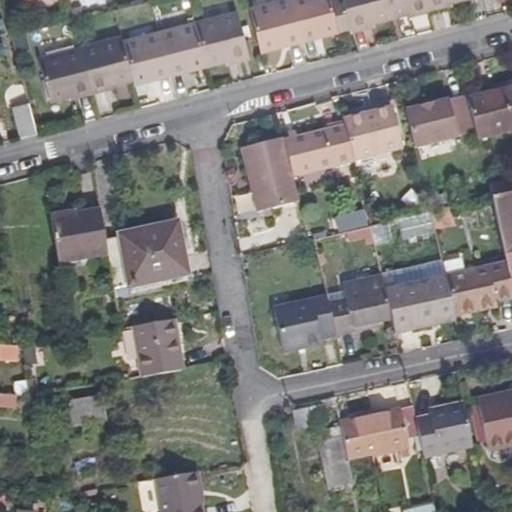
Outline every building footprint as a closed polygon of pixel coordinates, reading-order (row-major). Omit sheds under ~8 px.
[(288,0),(249,10),(260,51),(302,40),(291,0),(288,0)] [(291,0),(302,40),(339,31),(330,0),(291,0)] [(330,0),(339,31),(351,28),(343,0),(330,0)] [(374,22),(392,17),(387,0),(343,0),(351,28),(374,22)] [(387,0),(392,17),(408,13),(428,8),(426,0),(387,0)] [(428,8),(430,14),(453,7),(451,2),(428,8)] [(410,19),(430,14),(428,8),(408,13),(410,19)] [(194,24),(205,65),(224,61),(245,55),(235,13),(194,24)] [(374,22),(351,28),(354,32),(375,27),(374,22)] [(194,24),(158,33),(169,74),(205,65),(194,24)] [(130,76),(132,83),(169,74),(158,33),(121,42),(130,76)] [(10,39),(13,54),(27,50),(23,35),(10,39)] [(121,39),(78,50),(88,87),(110,81),(130,76),(121,42),(121,39)] [(88,87),(78,50),(37,60),(47,97),(66,92),(88,87)] [(245,55),(224,61),(225,64),(247,60),(245,55)] [(88,87),(90,92),(111,86),(110,81),(88,87)] [(511,126),(511,84),(467,98),(476,131),(478,136),(511,126)] [(68,98),(90,92),(88,87),(66,92),(68,98)] [(467,98),(467,95),(402,112),(412,147),(476,131),(467,98)] [(26,104),(33,135),(57,129),(48,98),(26,104)] [(11,107),(18,139),(33,135),(26,104),(11,107)] [(391,108),(343,120),(343,125),(353,161),(402,150),(391,108)] [(353,161),(343,125),(280,141),(290,177),(353,161)] [(280,141),(280,137),(236,148),(253,212),(295,202),(290,177),(280,141)] [(511,191),(495,196),(511,261),(511,264),(511,191)] [(447,193),(429,198),(432,209),(449,205),(447,193)] [(449,208),(430,213),(435,232),(454,227),(449,208)] [(97,210),(46,219),(54,262),(105,255),(103,238),(97,210)] [(351,218),(353,228),(366,225),(363,215),(351,218)] [(400,239),(424,233),(419,215),(395,221),(400,239)] [(387,224),(370,228),(375,247),(392,242),(387,224)] [(103,238),(105,255),(111,287),(183,275),(173,226),(103,238)] [(338,262),(321,265),(325,282),(364,273),(360,257),(349,259),(346,253),(337,256),(338,262)] [(511,264),(511,261),(446,277),(456,316),(502,304),(501,299),(511,295),(511,264)] [(446,277),(446,275),(386,291),(392,318),(396,335),(416,330),(416,325),(441,319),(443,323),(457,319),(456,316),(446,277)] [(386,291),(383,279),(343,287),(347,299),(330,302),(337,333),(338,337),(375,329),(374,322),(392,318),(386,291)] [(337,333),(330,302),(328,296),(273,309),(282,349),(323,341),(322,336),(337,333)] [(25,332),(25,317),(15,318),(15,332),(25,332)] [(179,361),(173,319),(131,326),(139,379),(171,374),(170,361),(179,361)] [(0,361),(12,363),(14,347),(0,345),(0,361)] [(27,350),(16,352),(18,368),(30,366),(27,350)] [(181,373),(179,361),(170,361),(171,374),(181,373)] [(20,386),(23,397),(28,398),(35,397),(32,379),(20,382),(20,386)] [(11,396),(23,397),(20,386),(8,385),(11,396)] [(0,409),(10,410),(11,396),(0,395),(0,409)] [(511,395),(475,404),(484,447),(511,440),(511,395)] [(99,398),(67,402),(70,423),(102,418),(99,398)] [(428,415),(413,418),(420,454),(469,443),(460,402),(427,410),(428,415)] [(319,406),(292,412),(294,423),(313,425),(322,423),(319,406)] [(399,414),(338,427),(339,430),(346,464),(370,459),(406,453),(399,414)] [(322,470),(346,464),(339,430),(322,434),(323,442),(317,443),(322,470)] [(511,440),(484,447),(485,453),(511,447),(511,440)] [(322,470),(327,489),(350,484),(346,464),(322,470)] [(196,492),(194,474),(152,481),(156,511),(196,511),(193,493),(196,492)] [(39,496),(38,487),(24,488),(24,497),(39,496)]
